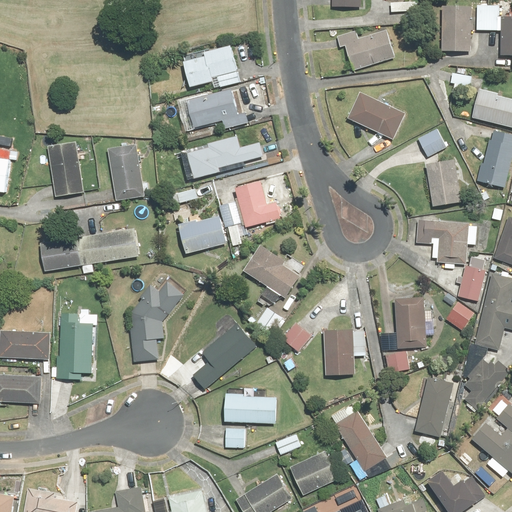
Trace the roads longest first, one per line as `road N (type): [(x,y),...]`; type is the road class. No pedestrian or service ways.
road 1 (unknown): [(360,252),(392,412),(413,420),(440,387)]
road 2 (residential): [(318,163),(336,242),(360,252),(384,233),(379,214),(359,200)]
road 3 (residential): [(318,163),(285,0)]
road 4 (residential): [(0,449),(154,420)]
